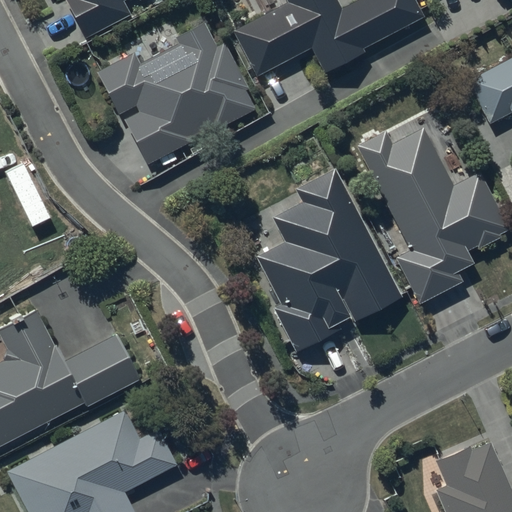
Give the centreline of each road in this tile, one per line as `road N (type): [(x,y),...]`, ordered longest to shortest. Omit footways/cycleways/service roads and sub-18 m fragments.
road 1 (residential): [(314,466),(266,426),(245,394),(195,283),(67,162),(0,35)]
road 2 (residential): [(511,342),(336,438),(314,466)]
